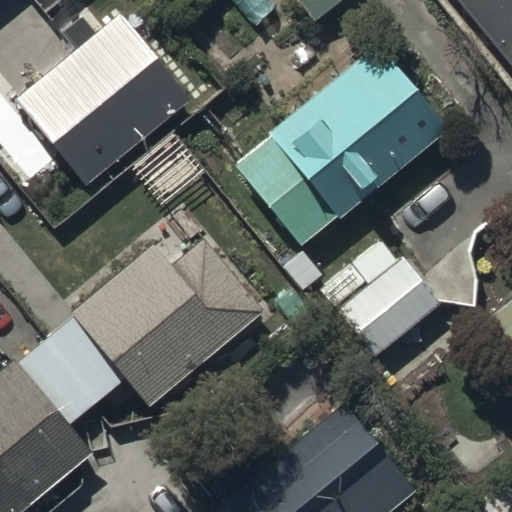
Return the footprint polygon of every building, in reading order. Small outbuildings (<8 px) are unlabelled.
[(334,0),(293,0),(309,20),(334,0)] [(511,0),(457,0),(511,67),(511,0)] [(268,135),(232,164),(296,245),(333,216),(335,218),(445,131),(376,42),(264,130),(268,135)] [(260,310),(198,236),(165,264),(147,243),(66,311),(69,315),(12,362),(8,358),(0,365),(0,511),(13,511),(87,451),(64,424),(121,376),(145,406),(260,310)] [(400,257),(333,310),(373,356),(438,304),(400,257)] [(511,283),(511,293),(479,319),(511,360),(511,267),(505,274),(511,283)] [(383,511),(413,488),(340,400),(203,511),(383,511)] [(511,511),(511,490),(502,479),(461,511),(511,511)]
